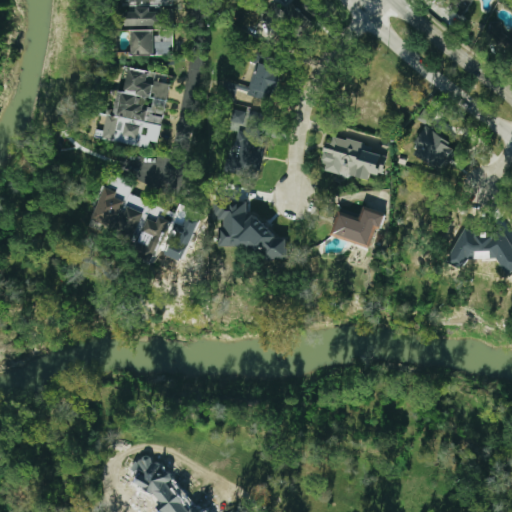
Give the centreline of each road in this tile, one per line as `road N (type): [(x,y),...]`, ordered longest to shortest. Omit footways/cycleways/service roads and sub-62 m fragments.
road 1 (residential): [(296,197),(307,98),(328,56),(382,0)]
road 2 (secondary): [(344,0),(511,139)]
road 3 (residential): [(108,0),(106,102),(92,168)]
road 4 (secondary): [(511,98),(393,0)]
